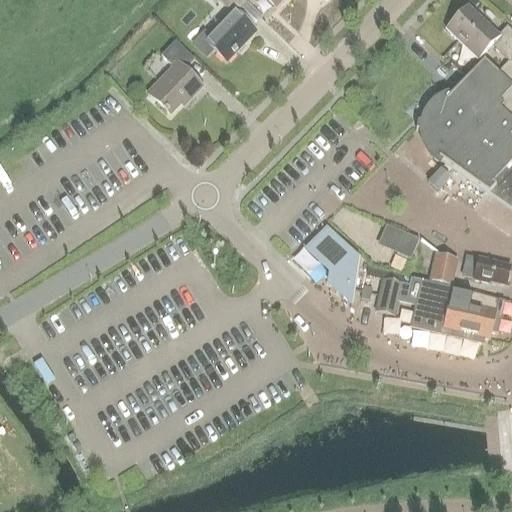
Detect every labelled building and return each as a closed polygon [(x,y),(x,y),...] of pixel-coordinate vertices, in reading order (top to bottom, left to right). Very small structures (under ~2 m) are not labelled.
[(216,0),(230,14),(207,38),(204,35),(193,46),(206,58),(212,52),(226,65),(255,34),(236,16),(246,6),(240,0),(216,0)] [(246,0),(253,7),(259,0),(265,0),(275,9),(283,0),(246,0)] [(446,32),(477,62),(491,47),(508,63),(511,66),(511,65),(511,32),(508,29),(498,38),(482,22),(468,8),(446,32)] [(174,69),(148,96),(170,117),(186,99),(189,102),(202,89),(185,72),(193,62),(174,43),(162,57),(174,69)] [(459,174),(488,195),(494,188),(492,186),(511,164),(511,65),(511,66),(508,63),(497,75),(483,62),(447,101),(446,98),(444,99),(441,100),(438,102),(435,104),(433,106),(430,109),(428,112),(426,115),(425,118),(424,121),(423,124),(417,123),(416,132),(422,132),(422,135),(422,139),(423,142),(424,145),(426,148),(427,150),(429,153),(431,156),(433,159),(436,161),(438,163),(440,161),(459,174)] [(511,164),(492,186),(494,188),(511,204),(510,205),(511,206),(511,164)] [(450,180),(440,171),(428,184),(437,193),(450,180)] [(328,287),(350,309),(358,262),(327,232),(307,252),(329,275),(328,287)] [(397,256),(410,261),(419,241),(406,235),(397,256)] [(458,261),(434,256),(428,283),(452,289),(458,261)] [(401,273),(405,262),(395,258),(391,269),(401,273)] [(491,284),(500,286),(506,287),(506,285),(508,286),(511,272),(509,271),(510,269),(498,266),(495,266),(495,264),(478,261),(478,262),(466,260),(462,278),(474,281),(473,283),(490,287),(491,284)] [(384,275),(375,313),(395,318),(398,305),(402,287),(404,279),(384,275)] [(440,330),(443,331),(447,332),(447,335),(453,336),(455,341),(468,344),(471,340),(478,342),(478,339),(489,341),(495,314),(498,314),(500,302),(453,290),(411,280),(409,288),(402,287),(398,305),(414,308),(410,327),(440,334),(440,330)] [(372,291),(363,288),(360,300),(369,302),(372,291)]
